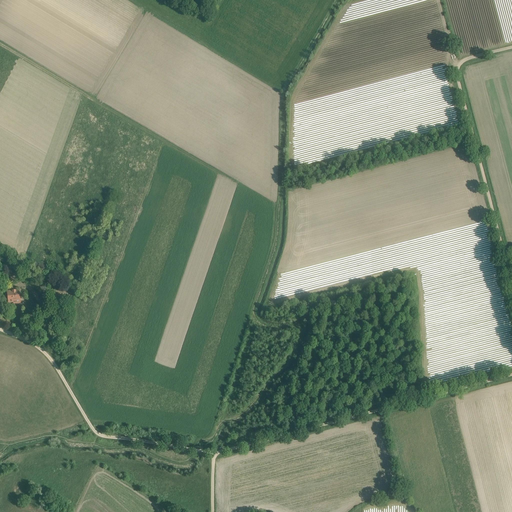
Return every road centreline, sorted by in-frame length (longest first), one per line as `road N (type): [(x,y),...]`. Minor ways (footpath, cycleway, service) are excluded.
road 1 (track): [(213,453),(511,374)]
road 2 (track): [(254,195),(0,46)]
road 3 (track): [(511,287),(457,72),(461,61),(511,46)]
road 4 (track): [(213,453),(95,432),(44,353),(0,330)]
